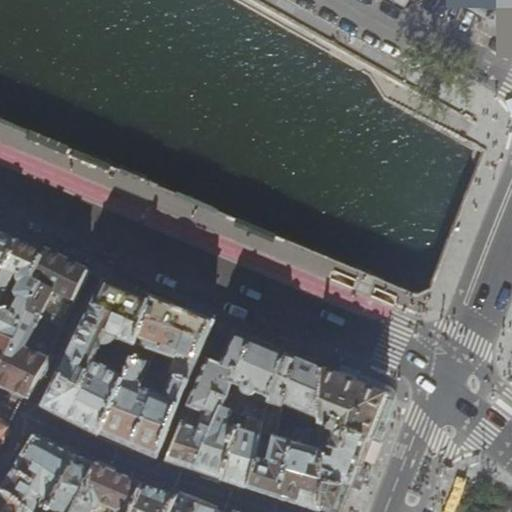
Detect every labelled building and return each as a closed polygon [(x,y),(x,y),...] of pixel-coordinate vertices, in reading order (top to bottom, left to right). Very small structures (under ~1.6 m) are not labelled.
[(465,4),(484,15),(503,26),(511,30),(511,0),(461,0),(466,3),(465,4)] [(0,279),(17,242),(0,234),(0,279)] [(42,286),(32,281),(46,254),(40,252),(17,242),(0,279),(0,367),(29,313),(42,286)] [(39,318),(42,313),(53,294),(75,304),(82,288),(91,273),(82,268),(48,251),(46,254),(32,281),(42,286),(29,313),(39,318)] [(122,348),(134,354),(150,300),(130,291),(108,282),(106,283),(105,285),(104,288),(103,288),(102,291),(97,302),(85,326),(75,345),(62,373),(45,407),(46,408),(59,415),(100,436),(123,377),(94,363),(106,335),(124,342),(122,348)] [(64,324),(75,304),(53,294),(42,313),(64,324)] [(199,358),(214,325),(179,310),(150,298),(150,300),(134,354),(133,359),(123,377),(100,436),(156,459),(158,458),(165,441),(189,381),(199,358)] [(52,352),(56,340),(64,324),(42,313),(39,318),(29,313),(0,367),(0,388),(12,393),(27,399),(40,376),(50,358),(52,352)] [(247,411),(245,417),(263,423),(270,398),(287,355),(268,347),(236,334),(222,366),(236,373),(232,384),(244,389),(244,393),(245,394),(244,395),(244,396),(246,397),(247,396),(248,396),(250,397),(250,398),(264,404),(259,416),(247,411)] [(266,461),(257,458),(248,489),(254,491),(276,498),(320,511),(320,509),(322,482),(321,482),(322,466),(321,444),(320,444),(320,435),(297,428),(292,441),(276,436),(280,419),(287,421),(288,413),(283,411),(285,404),(303,411),(300,416),(320,424),(322,370),(319,368),(287,355),(270,398),(263,423),(261,433),(273,436),(266,461)] [(166,462),(166,463),(192,471),(196,472),(222,409),(227,400),(232,384),(236,373),(222,366),(209,359),(195,386),(186,412),(166,462)] [(332,367),(330,373),(326,371),(322,370),(320,424),(320,435),(320,444),(321,444),(342,450),(347,433),(369,439),(360,460),(371,464),(395,402),(392,397),(389,390),(332,367)] [(222,409),(233,413),(236,403),(227,400),(222,409)] [(222,409),(196,472),(201,474),(221,480),(242,416),(233,413),(222,409)] [(242,416),(221,480),(248,489),(257,458),(261,433),(263,423),(245,417),(242,416)] [(360,460),(369,439),(347,433),(342,450),(321,444),(322,466),(321,482),(322,482),(350,486),(355,474),(359,464),(360,460)] [(46,511),(79,456),(60,448),(37,437),(35,438),(19,462),(1,491),(32,511),(30,511),(46,511)] [(72,511),(97,464),(95,463),(79,456),(46,511),(72,511)] [(133,511),(145,485),(121,474),(97,464),(72,511),(133,511)] [(339,511),(348,492),(350,486),(322,482),(320,509),(328,511),(339,511)] [(194,511),(198,504),(180,497),(180,495),(176,494),(145,485),(133,511),(194,511)] [(0,511),(30,511),(32,511),(1,491),(0,490),(0,511)]
